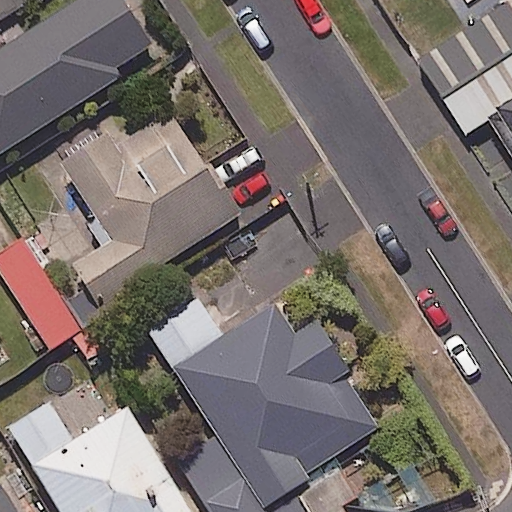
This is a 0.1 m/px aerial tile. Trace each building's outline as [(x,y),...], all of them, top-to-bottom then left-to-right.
[(0,151),(124,72),(120,66),(155,43),(127,0),(69,0),(0,44),(0,151)] [(511,0),(500,0),(428,48),(453,86),(511,47),(511,0)] [(511,49),(440,97),(464,133),(486,118),(511,157),(511,49)] [(114,123),(63,157),(101,213),(87,222),(102,244),(78,260),(105,300),(243,207),(174,105),(124,139),(114,123)] [(83,325),(26,238),(0,255),(0,265),(52,346),(83,325)] [(224,332),(199,295),(152,325),(177,363),(222,432),(182,457),(217,511),(349,511),(342,501),(362,488),(337,451),(382,422),(347,369),(355,364),(324,317),(300,333),(277,298),(224,332)] [(95,321),(70,339),(89,366),(114,349),(95,321)] [(0,361),(10,354),(0,340),(0,361)] [(13,422),(67,511),(196,511),(130,403),(75,437),(52,399),(13,422)] [(0,511),(24,511),(4,478),(0,480),(0,511)]
